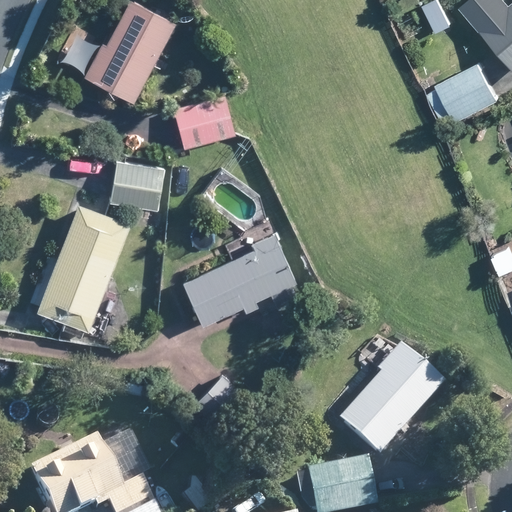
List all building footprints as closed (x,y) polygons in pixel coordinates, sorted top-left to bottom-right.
[(138,97),(180,17),(147,0),(131,0),(110,39),(107,37),(89,72),(138,97)] [(511,0),(468,0),(467,1),(507,47),(511,52),(511,0)] [(427,10),(441,37),(454,29),(441,3),(427,10)] [(91,56),(66,44),(57,62),(82,74),(91,56)] [(504,95),(485,60),(484,57),(440,80),(460,118),(504,95)] [(177,105),(188,144),(239,130),(228,91),(177,105)] [(152,204),(161,205),(168,164),(121,156),(113,197),(143,203),(152,204)] [(134,218),(130,217),(83,199),(42,305),(89,324),(94,325),(113,273),(132,225),(134,218)] [(163,228),(166,211),(151,209),(148,225),(163,228)] [(275,289),(281,302),(303,292),(297,278),(299,277),(278,230),(257,240),(260,245),(234,256),(188,277),(207,320),(248,302),(250,307),(262,302),(260,296),(275,289)] [(143,247),(141,267),(155,268),(157,248),(143,247)] [(53,321),(64,326),(67,320),(56,315),(53,321)] [(414,418),(448,379),(405,342),(398,350),(382,368),(385,371),(344,418),(380,450),(384,453),(414,418)] [(224,374),(197,401),(227,430),(256,399),(226,372),(224,374)] [(128,388),(144,392),(146,381),(130,378),(128,388)] [(128,484),(102,434),(101,432),(78,444),(66,451),(37,466),(60,511),(75,511),(99,499),(102,505),(113,499),(119,511),(165,511),(146,474),(128,484)] [(381,498),(372,458),(371,454),(311,467),(311,470),(298,473),(305,505),(320,503),(321,511),(333,511),(382,502),(381,498)]
